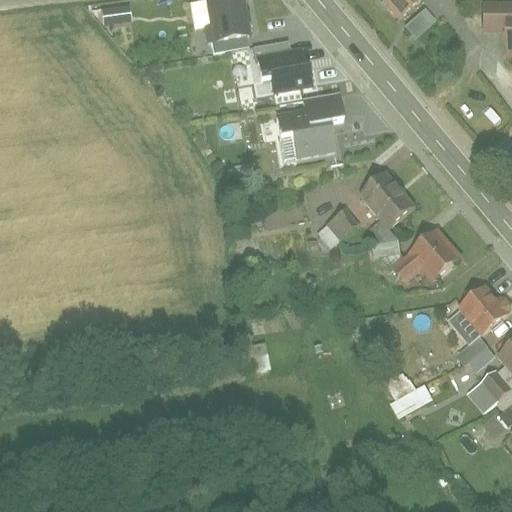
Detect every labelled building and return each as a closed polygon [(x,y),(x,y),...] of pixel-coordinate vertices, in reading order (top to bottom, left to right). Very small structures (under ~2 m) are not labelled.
[(246,40),(238,0),(213,0),(201,2),(209,46),(246,40)] [(374,0),(394,24),(420,3),(417,0),(374,0)] [(503,64),(511,64),(511,2),(479,3),(479,38),(503,37),(503,64)] [(124,8),(95,10),(96,27),(125,26),(124,8)] [(310,89),(303,52),(255,61),(259,85),(253,86),(256,99),(310,89)] [(341,126),(336,99),(302,105),(303,113),(272,119),(276,141),(289,139),(294,166),(335,158),(329,128),(341,126)] [(388,234),(416,211),(387,177),(359,200),(388,234)] [(358,227),(343,210),(325,227),(339,244),(358,227)] [(432,288),(462,262),(438,234),(392,273),(404,287),(420,274),(432,288)] [(484,291),(458,313),(481,342),(508,320),(484,291)] [(245,349),(247,374),(263,372),(260,347),(245,349)] [(498,404),(511,393),(511,347),(497,360),(505,369),(483,386),(498,404)] [(393,421),(431,404),(424,388),(386,405),(393,421)]
